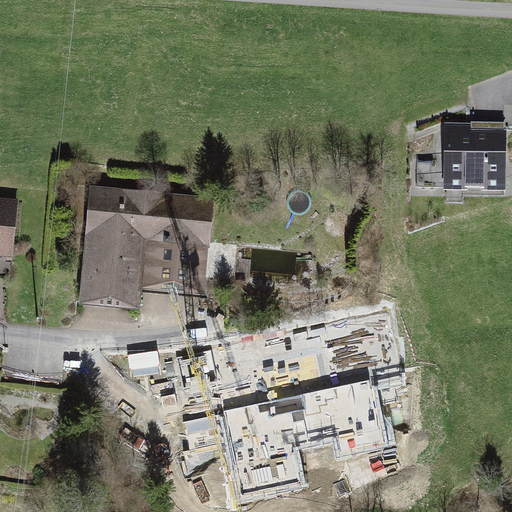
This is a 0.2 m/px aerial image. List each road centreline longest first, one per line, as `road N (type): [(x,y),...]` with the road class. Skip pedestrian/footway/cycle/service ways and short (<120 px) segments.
road 1 (residential): [(219,324),(146,339),(0,336)]
road 2 (residential): [(511,13),(301,0)]
